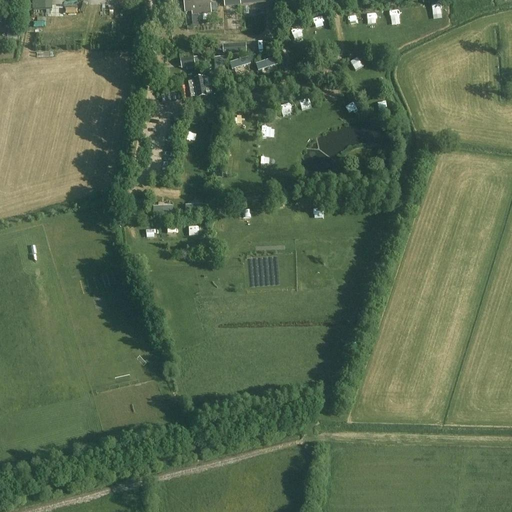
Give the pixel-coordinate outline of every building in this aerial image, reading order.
[(212,13),(210,0),(172,0),(174,8),(185,7),(185,13),(192,13),(193,15),(212,13)] [(379,16),(368,16),(369,26),(380,25),(379,16)] [(347,18),(348,26),(360,25),(360,17),(347,18)] [(247,53),(246,44),(223,45),(224,55),(247,53)] [(195,58),(187,59),(189,71),(197,69),(195,58)] [(226,71),(225,58),(215,59),(215,72),(226,71)] [(212,94),(209,79),(203,80),(203,77),(193,79),(194,82),(188,82),(190,99),(196,98),(197,99),(206,98),(206,96),(212,94)]
